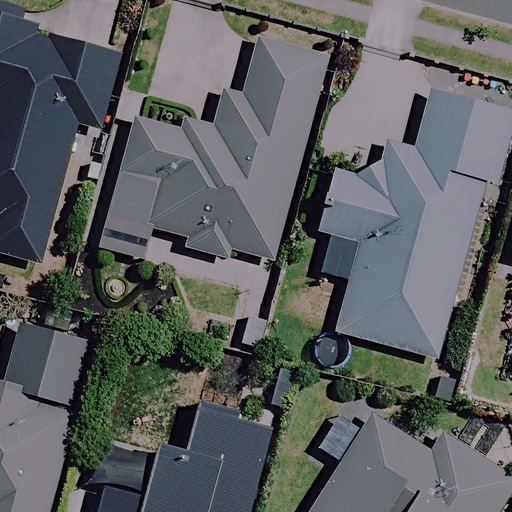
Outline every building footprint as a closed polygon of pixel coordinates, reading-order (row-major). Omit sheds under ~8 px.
[(18,11),(0,6),(0,257),(42,269),(78,131),(94,135),(114,59),(12,33),(18,11)] [(139,259),(144,243),(146,233),(177,241),(174,251),(222,264),(225,254),(267,265),(320,61),(248,42),(233,102),(215,97),(203,141),(137,124),(104,250),(139,259)] [(509,116),(423,92),(409,145),(382,138),(369,185),(328,173),(311,234),(355,246),(330,335),(429,362),(479,182),(490,185),(509,116)] [(0,511),(52,511),(97,345),(25,326),(10,383),(0,380),(0,511)] [(244,511),(267,432),(199,413),(188,456),(158,447),(154,460),(114,449),(95,511),(244,511)] [(424,456),(362,417),(302,511),(491,511),(511,481),(438,434),(424,456)]
